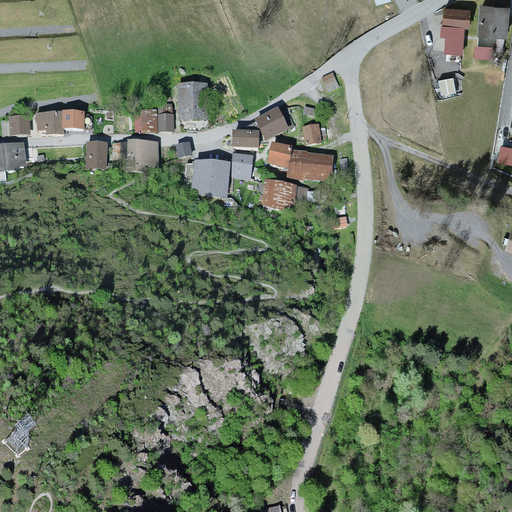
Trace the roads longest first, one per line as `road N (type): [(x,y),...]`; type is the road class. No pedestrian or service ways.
road 1 (residential): [(0,145),(196,139),(253,117),(351,51)]
road 2 (residential): [(345,330),(362,251),(351,51)]
road 3 (track): [(511,192),(386,140)]
